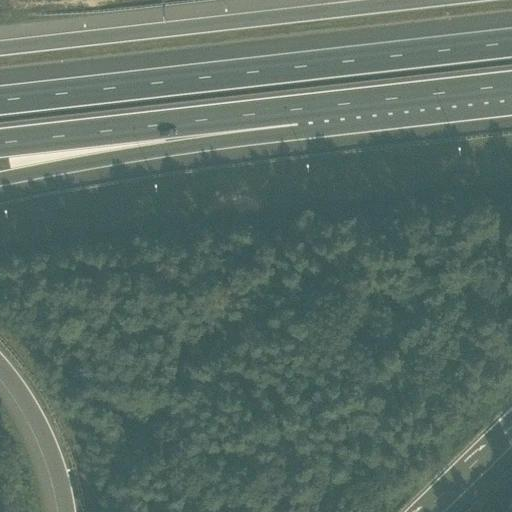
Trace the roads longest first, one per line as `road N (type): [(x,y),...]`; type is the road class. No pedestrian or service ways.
road 1 (motorway): [(511,41),(0,100)]
road 2 (motorway): [(390,0),(0,43)]
road 3 (motorway): [(0,181),(305,115)]
road 4 (motorway): [(0,147),(305,115)]
road 5 (motorway): [(305,115),(511,91)]
road 6 (motorway): [(0,368),(40,431),(64,511)]
